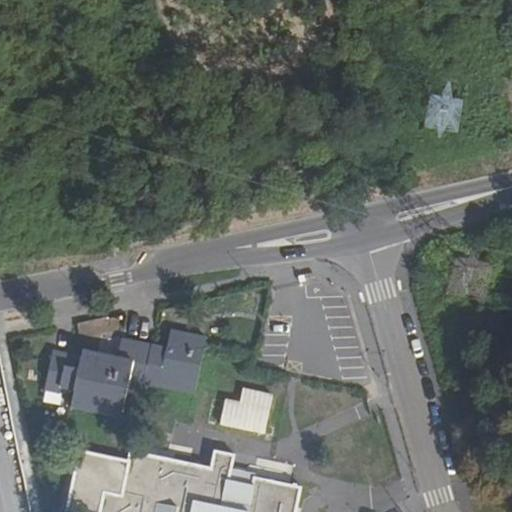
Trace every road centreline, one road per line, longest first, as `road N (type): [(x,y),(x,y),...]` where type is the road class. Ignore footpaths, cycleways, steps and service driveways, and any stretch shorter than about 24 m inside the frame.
road 1 (residential): [(367,240),(446,511)]
road 2 (residential): [(158,268),(367,240)]
road 3 (residential): [(361,213),(158,268)]
road 4 (residential): [(0,300),(158,268)]
road 5 (residential): [(511,182),(361,213)]
road 6 (residential): [(367,240),(511,194)]
